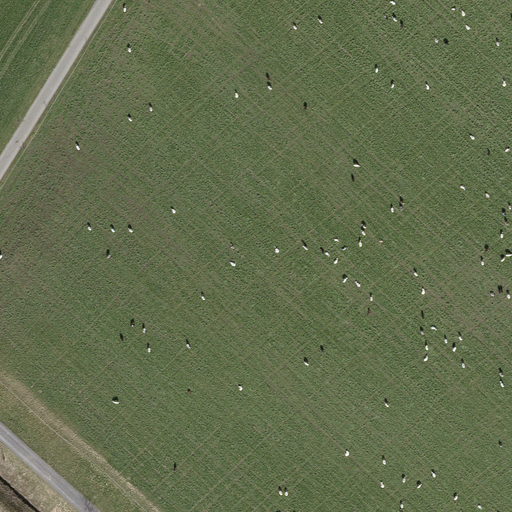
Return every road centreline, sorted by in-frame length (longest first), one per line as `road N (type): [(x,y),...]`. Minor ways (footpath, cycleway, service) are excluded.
road 1 (track): [(109,0),(0,178)]
road 2 (track): [(91,511),(0,431)]
